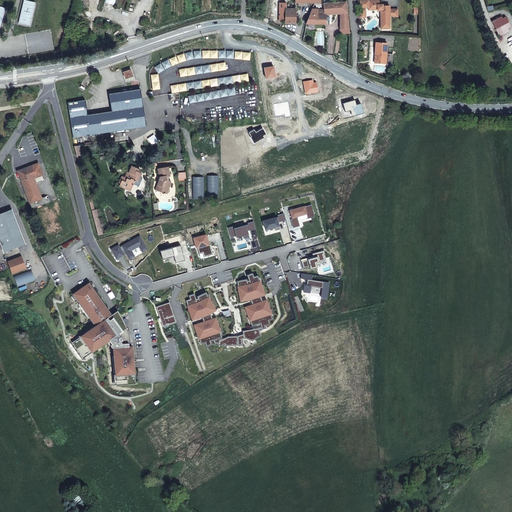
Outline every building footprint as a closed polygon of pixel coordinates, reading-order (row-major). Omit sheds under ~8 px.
[(338,16),(347,16),(346,0),(339,0),(321,0),(319,1),(320,5),(313,5),(307,21),(327,20),(327,11),(338,11),(338,16)] [(378,9),(378,16),(387,16),(387,6),(381,6),(381,4),(377,4),(377,0),(366,0),(366,9),(378,9)] [(299,21),(298,1),(295,1),(295,3),(292,3),(292,6),(289,6),(289,2),(281,2),(281,18),(287,18),(287,21),(299,21)] [(348,25),(347,16),(338,16),(339,26),(348,25)] [(376,51),(375,61),(385,62),(388,42),(375,40),(374,51),(376,51)] [(130,70),(122,73),(124,79),(132,76),(130,70)] [(68,104),(74,138),(146,125),(140,89),(110,94),(113,111),(89,116),(85,101),(68,104)] [(80,145),(74,146),(77,155),(82,154),(80,145)] [(42,175),(38,165),(18,172),(30,203),(30,204),(32,210),(50,202),(48,199),(46,200),(45,197),(41,199),(33,179),(42,175)] [(126,185),(132,187),(133,183),(135,179),(136,179),(138,175),(140,175),(141,171),(140,171),(141,167),(134,165),(132,165),(127,177),(122,175),(119,182),(121,183),(120,185),(126,187),(126,185)] [(156,189),(165,192),(167,186),(169,187),(171,180),(167,178),(167,175),(170,174),(169,165),(158,166),(160,175),(161,175),(162,177),(161,178),(160,179),(156,189)] [(142,172),(141,171),(140,175),(138,175),(136,179),(135,179),(133,183),(138,184),(142,172)] [(95,210),(91,211),(92,214),(98,237),(104,235),(97,209),(95,210)] [(12,210),(0,215),(0,244),(3,253),(25,245),(12,210)] [(278,219),(263,223),(265,231),(274,229),(275,232),(279,231),(277,224),(286,222),(284,215),(277,217),(278,219)] [(233,228),(228,230),(230,239),(235,237),(236,239),(242,238),(243,240),(249,238),(247,232),(249,231),(249,232),(255,231),(253,223),(247,225),(248,226),(233,230),(233,228)] [(206,236),(193,240),(196,250),(197,249),(199,255),(202,254),(204,259),(212,256),(211,250),(209,250),(206,236)] [(21,257),(8,262),(12,274),(26,269),(21,257)] [(31,271),(13,277),(18,288),(35,282),(31,271)] [(252,275),(247,277),(249,282),(247,283),(246,281),(236,283),(238,289),(239,289),(241,296),(239,296),(240,303),(250,301),(251,307),(245,309),(247,315),(249,314),(251,322),(249,322),(251,328),(260,325),(261,329),(242,333),(243,336),(237,338),(228,338),(219,343),(218,345),(215,344),(214,341),(222,339),(220,333),(218,334),(216,327),(217,326),(215,320),(212,321),(210,315),(215,312),(212,306),(210,307),(207,300),(209,300),(206,294),(197,298),(197,300),(196,301),(194,295),(188,297),(190,301),(186,302),(188,308),(189,308),(192,315),(190,315),(192,322),(199,319),(201,325),(194,327),(196,333),(198,332),(200,340),(198,340),(200,346),(205,345),(206,348),(211,346),(221,348),(224,346),(225,348),(242,347),(242,341),(244,340),(252,343),(261,337),(259,332),(265,330),(264,328),(270,326),(268,322),(273,321),(271,315),(269,315),(266,308),(268,308),(266,302),(262,303),(260,297),(264,296),(262,290),(261,291),(258,283),(260,283),(258,277),(254,278),(252,275)] [(116,387),(135,385),(132,348),(130,348),(129,340),(127,333),(125,327),(123,322),(120,317),(117,312),(111,316),(90,285),(82,291),(74,296),(80,305),(78,306),(86,318),(88,317),(95,327),(71,344),(83,360),(109,342),(111,345),(110,346),(110,348),(111,349),(112,349),(113,358),(112,358),(113,376),(115,376),(116,387)] [(169,304),(156,309),(162,328),(176,324),(169,304)]
